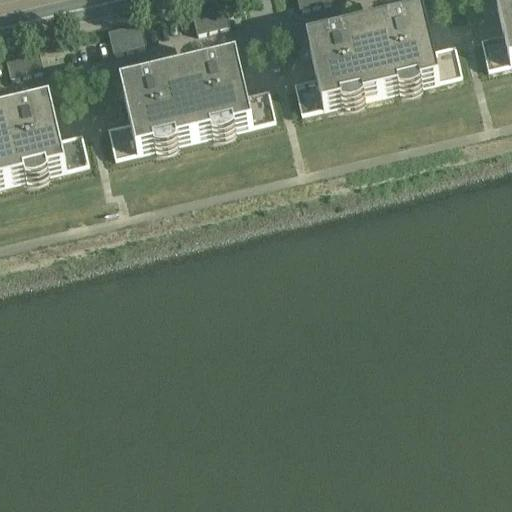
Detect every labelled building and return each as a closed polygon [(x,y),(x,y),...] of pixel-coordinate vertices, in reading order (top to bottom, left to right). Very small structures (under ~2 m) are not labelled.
[(296,0),(300,16),(311,13),(307,0),(296,0)] [(307,0),(311,13),(322,11),(319,0),(307,0)] [(319,0),(322,11),(333,8),(330,0),(319,0)] [(505,48),(482,54),(488,77),(511,71),(511,0),(494,5),(496,14),(505,48)] [(213,12),(219,35),(230,33),(224,9),(213,12)] [(202,15),(208,38),(219,35),(213,12),(202,15)] [(191,17),(197,41),(208,38),(202,15),(191,17)] [(318,93),(295,98),(301,122),(463,84),(457,60),(434,65),(426,31),(423,22),(402,27),(387,30),(387,31),(344,41),(344,40),(329,44),(307,49),(310,59),(309,59),(318,93)] [(130,32),(135,55),(146,52),(141,29),(130,32)] [(119,34),(125,58),(135,55),(130,32),(119,34)] [(108,37),(113,60),(125,58),(119,34),(108,37)] [(27,56),(32,80),(44,77),(38,54),(27,56)] [(16,59),(22,82),(32,80),(27,56),(16,59)] [(5,62),(10,85),(22,82),(16,59),(5,62)] [(132,137),(109,143),(115,166),(277,128),(271,104),(248,110),(240,75),(237,66),(216,72),(216,71),(201,75),(158,85),(143,88),(144,89),(122,94),(124,103),(123,103),(132,137)] [(0,193),(90,172),(84,149),(62,154),(53,120),(51,111),(29,116),(14,119),(0,122),(0,193)]
